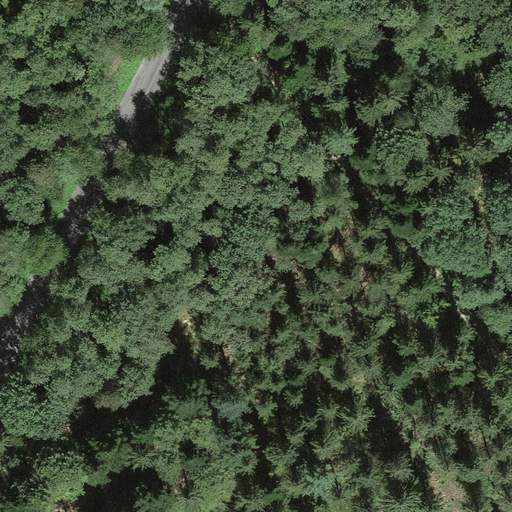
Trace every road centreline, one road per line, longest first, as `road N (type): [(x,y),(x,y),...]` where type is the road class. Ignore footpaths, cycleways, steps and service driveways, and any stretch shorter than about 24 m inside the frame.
road 1 (track): [(213,0),(511,368)]
road 2 (tertiary): [(0,359),(191,0)]
